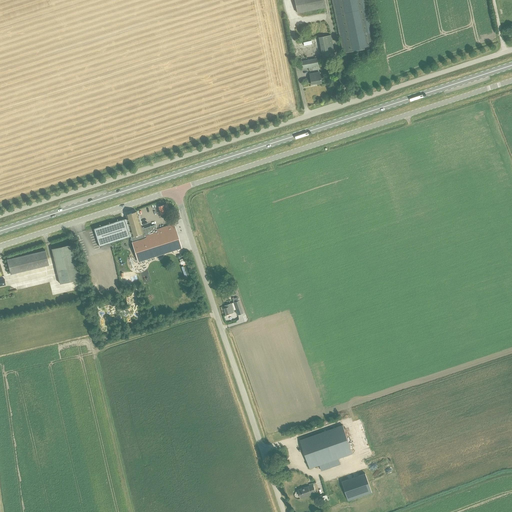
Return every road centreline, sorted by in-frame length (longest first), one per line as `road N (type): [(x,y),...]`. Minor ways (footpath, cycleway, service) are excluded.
road 1 (unclassified): [(0,215),(511,48)]
road 2 (primary): [(0,230),(511,64)]
road 3 (unclassified): [(176,190),(511,80)]
road 4 (unclassified): [(283,511),(176,190)]
road 5 (unclassified): [(0,246),(176,190)]
